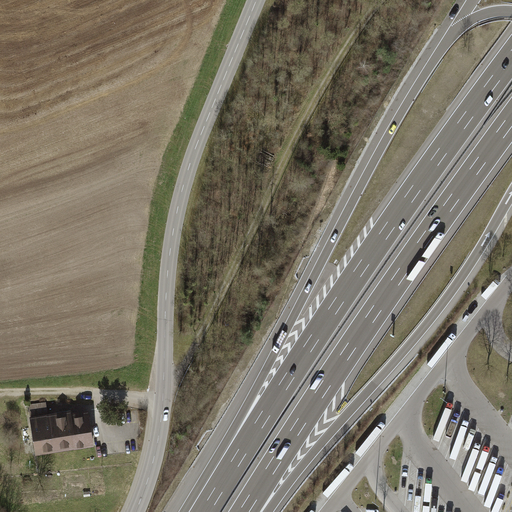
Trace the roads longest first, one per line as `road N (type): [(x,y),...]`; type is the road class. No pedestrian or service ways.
road 1 (tertiary): [(257,0),(177,210),(161,421),(136,511)]
road 2 (motorway): [(511,56),(223,473)]
road 3 (motorway): [(455,31),(338,230),(239,420),(223,473)]
road 4 (motorway): [(244,511),(511,119)]
road 5 (track): [(163,401),(306,116),(381,0)]
road 6 (motorway): [(268,511),(430,319),(511,195)]
